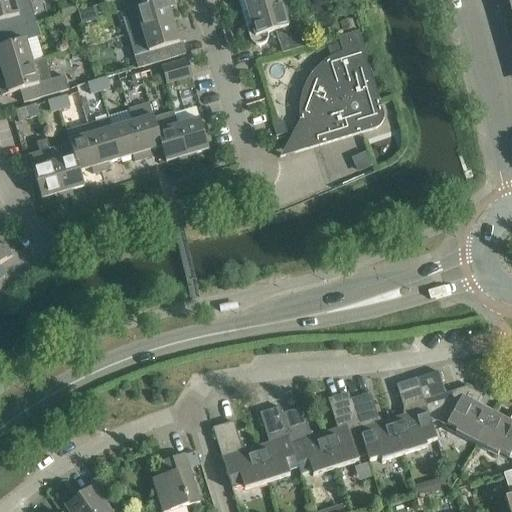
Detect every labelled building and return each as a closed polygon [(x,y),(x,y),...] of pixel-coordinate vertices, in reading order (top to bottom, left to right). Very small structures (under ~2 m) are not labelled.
[(0,0),(0,34),(8,32),(26,27),(36,24),(28,0),(0,0)] [(117,0),(120,9),(127,34),(142,30),(172,21),(168,8),(174,6),(172,0),(117,0)] [(238,0),(240,8),(243,15),(243,16),(281,5),(279,0),(238,0)] [(73,3),(60,7),(63,16),(76,12),(73,3)] [(281,5),(243,16),(243,17),(245,24),(250,39),(250,40),(250,41),(251,41),(251,42),(252,43),(253,44),(254,44),(254,45),(255,45),(256,45),(257,46),(258,46),(259,46),(260,46),(261,46),(262,45),(263,45),(264,44),(265,44),(265,43),(266,43),(267,42),(267,41),(267,40),(268,40),(268,39),(268,38),(268,37),(268,36),(268,35),(268,34),(275,31),(278,42),(282,53),(294,50),(305,47),(301,34),(291,37),(282,7),(281,5)] [(355,19),(341,23),(344,36),(359,32),(355,19)] [(142,30),(127,34),(134,57),(138,69),(186,54),(183,43),(185,42),(182,32),(176,34),(172,21),(142,30)] [(36,24),(26,27),(30,39),(40,36),(36,24)] [(299,112),(299,121),(285,148),(295,153),(321,146),(365,132),(374,130),(376,129),(378,128),(380,126),(381,125),(382,123),(383,121),(383,119),(383,117),(383,115),(383,112),(359,32),(344,36),(337,38),(342,53),(332,57),(324,62),(316,69),(309,77),(304,86),(301,94),(299,103),(299,112)] [(0,66),(1,71),(32,63),(25,40),(0,47),(0,66)] [(1,71),(5,85),(0,86),(0,88),(2,96),(20,91),(23,104),(68,90),(64,76),(50,81),(43,59),(32,63),(1,71)] [(186,61),(161,68),(166,85),(191,78),(186,61)] [(150,71),(140,74),(143,86),(153,83),(150,71)] [(140,74),(130,77),(134,88),(143,86),(140,74)] [(106,78),(97,81),(100,92),(110,89),(106,78)] [(91,83),(87,84),(90,95),(100,92),(97,81),(91,83)] [(57,99),(60,110),(70,107),(67,96),(57,99)] [(51,113),(60,110),(57,99),(47,102),(51,113)] [(36,105),(15,111),(19,123),(39,116),(36,105)] [(149,105),(128,111),(128,112),(132,123),(143,160),(152,157),(150,151),(161,148),(165,163),(166,163),(153,117),(149,105)] [(196,108),(174,114),(175,115),(189,163),(197,160),(196,154),(208,150),(206,143),(211,142),(204,119),(199,120),(196,108)] [(128,112),(108,118),(108,120),(111,129),(120,160),(132,156),(134,162),(143,160),(132,123),(128,112)] [(153,117),(166,163),(178,159),(180,165),(189,163),(175,115),(174,114),(154,120),(153,117)] [(108,120),(88,126),(91,136),(101,172),(110,169),(108,163),(120,160),(111,129),(108,120)] [(274,127),(277,139),(289,135),(285,124),(274,127)] [(88,126),(66,132),(70,144),(74,157),(79,172),(91,168),(93,174),(101,172),(91,136),(88,126)] [(365,132),(321,146),(331,181),(373,163),(365,132)] [(39,153),(24,158),(28,172),(33,170),(34,176),(41,200),(54,196),(56,202),(64,199),(54,163),(50,150),(47,140),(36,143),(39,153)] [(70,144),(50,150),(54,163),(64,199),(73,197),(71,191),(84,187),(79,172),(74,157),(70,144)] [(0,250),(0,264),(11,257),(6,249),(1,252),(0,250)] [(438,372),(417,379),(431,423),(437,421),(456,431),(455,434),(476,445),(493,412),(477,404),(481,396),(466,387),(445,394),(438,372)] [(403,417),(393,420),(404,455),(427,448),(425,444),(437,441),(431,423),(417,379),(396,385),(403,407),(403,417)] [(337,430),(324,434),(335,469),(358,462),(357,459),(367,456),(367,455),(350,400),(348,393),(328,399),(337,430)] [(370,394),(350,400),(367,455),(367,456),(369,462),(380,459),(381,462),(404,455),(393,420),(383,423),(377,416),(370,394)] [(269,444),(256,448),(267,483),(290,476),(288,473),(298,470),(282,414),(280,407),(259,414),(269,444)] [(302,408),(282,414),(298,470),(300,477),(311,473),(312,477),(335,469),(324,434),(315,437),(309,430),(302,408)] [(493,412),(476,445),(497,456),(499,453),(511,460),(511,415),(509,421),(493,412)] [(233,422),(212,429),(232,491),(243,487),(244,491),(267,483),(256,448),(246,451),(240,444),(233,422)] [(167,475),(152,480),(162,511),(169,511),(199,503),(184,455),(163,461),(167,475)] [(511,511),(511,471),(503,474),(510,496),(505,498),(509,511),(511,511)] [(79,497),(66,506),(70,511),(115,511),(99,483),(79,497)] [(433,496),(422,499),(425,507),(435,504),(433,496)]
